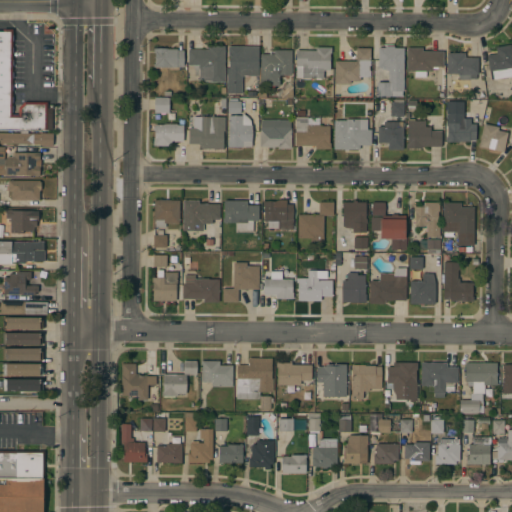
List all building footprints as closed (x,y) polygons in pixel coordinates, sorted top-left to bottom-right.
[(11,28),(12,114),(18,114),(18,107),(24,101),(47,102),(47,108),(52,108),(52,131),(0,130),(0,30),(3,31),(3,29),(11,28)] [(511,55),(511,75),(493,79),(492,71),(489,71),(486,54),(496,53),(495,47),(510,44),(511,55)] [(209,49),(209,46),(225,46),(224,81),(199,80),(199,75),(194,75),(194,68),(192,65),(187,65),(187,49),(209,49)] [(258,46),(258,75),(241,75),(241,93),(226,93),(226,68),(229,68),(229,55),(228,55),(228,46),(258,46)] [(403,90),(402,90),(402,96),(376,96),(376,82),(388,82),(388,71),(385,69),(378,67),(378,47),(384,47),(384,46),(394,46),(394,47),(403,47),(403,90)] [(315,50),(316,47),(331,47),(331,53),(330,53),(329,70),(323,70),(323,79),(302,78),(302,77),(295,77),(296,50),(315,50)] [(422,47),(422,51),(443,51),(443,66),(432,66),(432,70),(425,70),(425,76),(414,76),(414,70),(406,70),(406,47),(422,47)] [(177,48),(177,50),(184,50),(183,67),(153,66),(153,64),(154,64),(155,52),(153,52),(153,48),(177,48)] [(356,60),(356,48),(370,48),(370,76),(360,76),(360,80),(350,80),(350,83),(334,83),(334,60),(356,60)] [(292,49),(291,74),(279,74),(279,85),(259,85),(260,54),(269,54),(269,51),(274,51),(274,49),(292,49)] [(465,52),(464,57),(478,57),(477,73),(476,73),(476,78),(469,78),(469,75),(458,74),(458,73),(446,73),(446,52),(465,52)] [(169,97),(169,112),(153,112),(154,97),(169,97)] [(403,115),(390,116),(390,102),(393,102),(393,99),(403,99),(403,115)] [(240,101),(240,113),(228,113),(228,101),(240,101)] [(227,146),(227,139),(229,139),(228,115),(242,115),(242,112),(247,116),(250,120),(251,125),(251,146),(227,146)] [(475,139),(469,139),(469,141),(459,141),(459,142),(445,142),(445,137),(447,137),(447,126),(446,126),(446,113),(463,113),(463,118),(470,118),(470,123),(476,123),(475,139)] [(224,116),(224,130),(223,130),(223,148),(200,148),(200,143),(188,142),(188,128),(193,128),(193,116),(224,116)] [(307,116),(307,125),(312,125),(312,124),(320,124),(320,126),(329,125),(329,142),(330,142),(330,148),(315,149),(315,145),(295,145),(295,116),(307,116)] [(367,119),(367,129),(371,129),(371,144),(359,144),(359,149),(333,149),(334,120),(346,120),(346,119),(367,119)] [(290,120),(290,127),(291,127),(291,148),(277,148),(277,146),(259,146),(259,128),(260,128),(260,120),(290,120)] [(425,120),(425,126),(430,126),(430,130),(441,130),(441,145),(421,146),(421,148),(406,148),(406,143),(407,143),(407,120),(425,120)] [(402,121),(402,126),(403,126),(403,149),(387,149),(387,142),(378,142),(378,126),(383,126),(383,121),(402,121)] [(164,124),(164,123),(176,123),(176,124),(183,124),(183,141),(171,141),(171,146),(152,145),(153,138),(154,138),(154,124),(164,124)] [(483,123),(498,126),(498,130),(508,132),(503,151),(478,146),(483,123)] [(0,132),(33,133),(33,143),(0,142),(0,132)] [(53,133),(52,145),(39,145),(40,133),(53,133)] [(0,146),(15,146),(15,152),(39,152),(39,175),(4,174),(4,161),(0,160),(0,146)] [(41,180),(41,190),(39,190),(39,199),(11,199),(11,190),(8,190),(8,180),(41,180)] [(183,199),(199,200),(199,203),(219,204),(219,219),(212,219),(212,223),(203,223),(203,230),(182,230),(183,199)] [(179,200),(179,223),(165,223),(165,226),(155,226),(155,219),(154,219),(154,200),(179,200)] [(247,200),(247,205),(258,205),(258,220),(253,220),(252,232),(235,231),(235,222),(222,222),(222,218),(224,218),(224,200),(247,200)] [(366,200),(365,218),(367,218),(366,233),(354,233),(354,227),(346,227),(344,226),(342,225),(342,200),(366,200)] [(286,201),(286,204),(293,204),(292,219),(293,219),(293,229),(277,229),(277,228),(267,228),(267,221),(262,221),(263,217),(264,217),(264,207),(262,207),(263,201),(286,201)] [(333,215),(323,215),(323,242),(310,241),(310,238),(297,237),(298,214),(318,214),(318,201),(333,202),(333,215)] [(384,202),(384,215),(391,215),(391,214),(398,214),(398,215),(404,215),(404,237),(406,237),(406,250),(390,250),(390,238),(380,238),(380,230),(370,230),(371,217),(382,217),(382,215),(372,215),(372,202),(384,202)] [(439,211),(437,211),(437,223),(439,223),(439,248),(426,248),(426,223),(414,223),(414,206),(423,206),(423,202),(439,202),(439,211)] [(460,202),(460,206),(474,207),(473,245),(457,245),(457,232),(454,232),(454,234),(443,234),(443,232),(442,232),(442,202),(460,202)] [(39,210),(38,220),(36,220),(36,226),(33,226),(33,231),(21,231),(21,233),(10,232),(10,222),(6,222),(6,209),(39,210)] [(167,235),(166,247),(153,246),(153,234),(167,235)] [(367,237),(367,248),(353,248),(353,237),(367,237)] [(0,241),(38,242),(38,241),(44,241),(43,250),(45,250),(44,260),(24,260),(24,263),(10,263),(10,256),(9,256),(9,254),(0,253),(0,241)] [(166,255),(166,266),(153,266),(153,255),(166,255)] [(366,256),(366,268),(353,268),(353,256),(366,256)] [(422,256),(422,269),(409,268),(409,256),(422,256)] [(457,261),(457,266),(459,266),(459,269),(457,269),(457,278),(459,278),(459,282),(473,282),(473,285),(472,285),(472,296),(473,296),(473,301),(469,301),(469,302),(464,302),(464,301),(459,301),(459,300),(449,300),(449,298),(443,298),(443,282),(441,282),(441,274),(443,274),(443,262),(457,261)] [(247,262),(247,266),(258,266),(259,288),(237,289),(237,302),(222,302),(222,288),(234,288),(233,262),(247,262)] [(406,300),(385,300),(385,303),(369,303),(369,280),(379,280),(379,273),(393,273),(396,267),(406,267),(406,300)] [(316,277),(318,277),(318,280),(332,280),(332,295),(321,295),(321,300),(297,300),(298,282),(296,282),(296,277),(307,278),(307,270),(316,270),(316,277)] [(31,271),(30,279),(25,278),(25,285),(38,285),(38,292),(35,292),(35,294),(3,294),(4,277),(9,277),(9,273),(17,273),(17,271),(31,271)] [(177,272),(177,282),(176,282),(175,301),(151,300),(152,277),(164,277),(164,271),(177,272)] [(342,280),(347,280),(347,272),(357,272),(357,275),(365,275),(365,294),(366,294),(366,302),(342,302),(342,280)] [(435,304),(409,303),(409,280),(422,280),(422,272),(433,272),(435,283),(435,304)] [(219,302),(203,302),(203,298),(182,298),(182,282),(184,282),(184,274),(195,274),(195,278),(200,278),(200,277),(209,277),(209,279),(219,279),(219,302)] [(292,278),(292,292),(293,292),(293,298),(276,298),(276,294),(263,294),(263,279),(292,278)] [(0,301),(47,301),(47,314),(0,314),(0,301)] [(39,317),(39,329),(6,329),(6,317),(39,317)] [(39,333),(39,344),(6,344),(6,332),(39,333)] [(39,348),(39,359),(6,359),(6,348),(39,348)] [(271,358),(271,378),(273,378),(273,391),(259,391),(259,398),(237,398),(237,365),(248,365),(248,357),(271,358)] [(183,374),(183,360),(196,360),(196,374),(186,374),(186,393),(177,393),(177,395),(161,395),(161,391),(163,391),(163,374),(183,374)] [(219,360),(219,365),(232,365),(232,386),(201,386),(201,360),(219,360)] [(292,362),(292,364),(311,364),(311,380),(300,380),(300,384),(294,384),(294,385),(286,385),(286,384),(277,384),(277,367),(276,367),(276,362),(292,362)] [(417,362),(417,369),(415,369),(415,380),(416,382),(416,399),(396,399),(396,395),(392,389),(392,383),(386,383),(387,366),(399,366),(399,362),(417,362)] [(446,362),(446,366),(458,366),(458,382),(455,382),(455,383),(454,383),(454,391),(444,391),(444,396),(434,396),(434,393),(433,393),(433,384),(420,384),(420,362),(446,362)] [(496,362),(496,379),(497,379),(497,385),(484,384),(484,393),(479,393),(479,400),(482,400),(482,413),(459,413),(459,399),(470,399),(470,393),(472,393),(472,385),(466,385),(466,381),(465,381),(465,362),(496,362)] [(39,363),(39,375),(6,375),(6,363),(39,363)] [(147,399),(137,399),(137,395),(121,395),(121,363),(135,363),(135,374),(141,374),(141,375),(156,375),(156,384),(147,384),(147,399)] [(346,396),(322,396),(322,381),(316,381),(316,367),(323,367),(323,365),(326,365),(326,364),(346,364),(346,396)] [(364,364),(364,365),(374,365),(374,366),(381,366),(381,388),(369,388),(369,390),(363,390),(363,399),(351,399),(351,380),(352,380),(352,369),(351,369),(351,364),(364,364)] [(511,364),(511,393),(502,393),(502,380),(503,380),(503,369),(502,369),(502,364),(511,364)] [(39,379),(39,390),(6,390),(6,379),(39,379)] [(271,396),(270,409),(260,409),(260,395),(271,396)] [(184,412),(190,412),(190,418),(196,418),(196,430),(184,430),(184,412)] [(319,413),(319,418),(320,418),(319,430),(307,430),(308,418),(307,418),(308,413),(319,413)] [(350,413),(350,431),(338,431),(338,419),(339,419),(339,413),(350,413)] [(369,413),(381,413),(381,419),(389,419),(389,432),(368,431),(369,413)] [(418,413),(418,428),(412,428),(412,432),(399,432),(399,418),(404,418),(404,413),(418,413)] [(258,435),(246,434),(246,416),(258,416),(258,435)] [(151,418),(151,431),(139,430),(139,418),(151,418)] [(152,431),(152,418),(165,418),(164,431),(152,431)] [(226,431),(214,431),(214,418),(226,418),(226,431)] [(292,418),(292,430),(278,430),(278,418),(292,418)] [(442,432),(430,433),(430,419),(442,419),(442,432)] [(473,419),(473,432),(461,432),(461,419),(473,419)] [(504,420),(504,432),(491,432),(492,419),(504,420)] [(121,423),(130,423),(130,438),(133,438),(133,441),(144,442),(144,453),(146,453),(146,462),(122,461),(123,443),(120,443),(121,423)] [(212,459),(209,459),(209,462),(187,462),(187,453),(189,453),(189,442),(203,442),(203,438),(199,438),(199,428),(212,428),(212,459)] [(511,459),(502,459),(502,462),(497,462),(497,459),(491,459),(491,446),(497,446),(497,440),(507,440),(507,429),(511,429),(511,459)] [(367,435),(367,444),(366,463),(343,462),(343,446),(345,447),(345,443),(347,443),(347,434),(367,435)] [(490,436),(490,444),(489,444),(489,464),(466,464),(466,455),(468,456),(468,444),(472,444),(472,436),(490,436)] [(336,438),(336,446),(337,446),(337,466),(327,466),(326,467),(325,468),(323,468),(322,467),(321,466),(311,466),(312,446),(317,446),(317,444),(319,444),(319,438),(336,438)] [(458,438),(458,443),(459,443),(459,460),(455,460),(455,463),(436,463),(434,462),(434,455),(436,455),(437,443),(438,443),(439,438),(458,438)] [(274,440),(273,463),(270,463),(270,469),(264,469),(264,466),(248,466),(249,453),(251,453),(251,439),(274,440)] [(413,444),(413,442),(428,442),(428,460),(419,460),(419,463),(409,463),(409,460),(408,460),(408,458),(403,458),(403,444),(413,444)] [(181,443),(181,462),(156,462),(156,445),(166,445),(166,443),(181,443)] [(398,443),(398,460),(393,460),(393,463),(373,463),(373,454),(376,454),(375,443),(398,443)] [(227,445),(227,444),(243,444),(243,447),(242,447),(242,462),(219,462),(218,446),(227,445)] [(0,449),(43,450),(43,477),(0,477),(0,449)] [(290,456),(290,454),(306,454),(306,457),(305,457),(305,473),(281,472),(281,456),(290,456)] [(0,511),(0,477),(43,477),(43,511),(0,511)]
